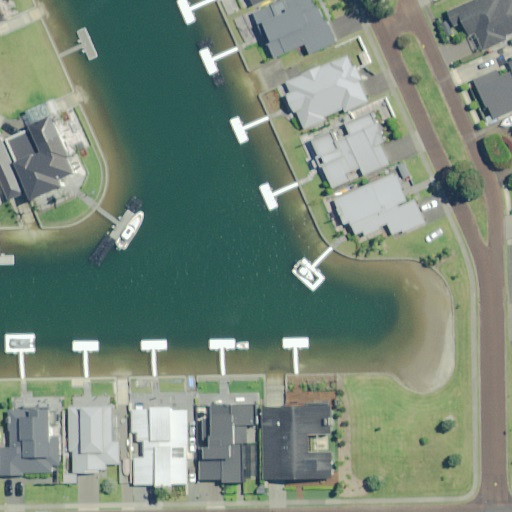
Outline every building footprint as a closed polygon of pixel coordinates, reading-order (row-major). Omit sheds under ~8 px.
[(0,0),(0,25),(9,22),(0,0)] [(318,9),(314,0),(289,0),(257,14),(276,59),(309,45),(313,54),(339,43),(330,21),(328,22),(321,7),(318,9)] [(457,27),(466,23),(471,37),(477,35),(484,52),(510,41),(509,38),(511,36),(511,0),(480,0),(451,13),(457,27)] [(355,68),(350,57),(280,87),(290,111),(295,109),(304,131),(328,121),(326,118),(346,109),(348,113),(371,103),(362,82),(365,80),(359,66),(355,68)] [(511,113),(511,73),(504,78),(501,71),(476,82),(488,109),(492,107),(498,120),(511,113)] [(388,143),(377,114),(337,131),(315,140),(335,189),(352,182),(349,174),(364,168),(367,176),(392,165),(384,145),(388,143)] [(36,201),(73,187),(70,180),(81,176),(74,159),(67,143),(80,138),(74,124),(62,129),(60,124),(43,131),(42,128),(12,140),(36,201)] [(411,177),(405,163),(393,168),(396,174),(342,198),(360,240),(392,226),(397,238),(428,224),(418,201),(412,204),(401,181),(411,177)] [(260,426),(260,406),(214,406),(214,420),(204,420),(204,448),(202,448),(201,481),(226,481),(226,483),(247,483),(247,446),(250,446),(250,426),(260,426)] [(335,436),(334,407),(266,408),(267,480),(335,479),(335,453),(313,453),(313,436),(335,436)] [(107,408),(71,409),(72,459),(75,459),(75,474),(109,473),(109,465),(122,465),(121,415),(107,415),(107,408)] [(54,435),(53,409),(12,411),(13,426),(2,426),(4,476),(56,473),(55,466),(62,466),(61,435),(54,435)] [(189,486),(191,410),(135,409),(135,434),(148,434),(148,458),(137,458),(137,485),(189,486)]
